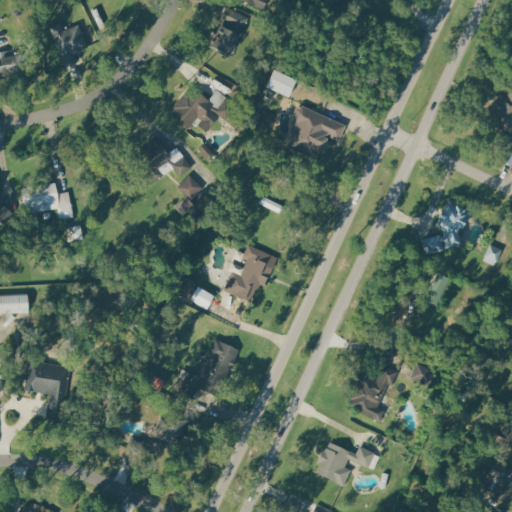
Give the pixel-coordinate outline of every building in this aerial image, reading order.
[(238,0),(264,11),(268,0),(238,0)] [(228,6),(249,17),(229,56),(208,45),(228,6)] [(75,55),(88,50),(78,25),(64,30),(61,22),(50,27),(66,66),(78,62),(75,55)] [(0,50),(18,48),(20,64),(8,65),(10,75),(0,76),(0,50)] [(288,97),(297,79),(275,68),(266,86),(288,97)] [(193,83),(175,107),(177,109),(173,114),(188,126),(198,113),(205,119),(201,124),(207,129),(219,113),(226,118),(235,105),(226,98),(219,107),(216,105),(218,102),(193,83)] [(511,87),(506,85),(492,122),(511,128),(511,87)] [(344,123),(337,137),(328,133),(316,157),(290,144),(300,123),(296,121),(294,114),(297,107),(304,105),(344,123)] [(134,154),(154,182),(163,175),(158,167),(172,157),(157,137),(134,154)] [(187,197),(181,202),(187,209),(206,194),(191,176),(178,187),(187,197)] [(29,227),(22,187),(57,181),(59,192),(70,190),(75,217),(61,220),(58,208),(36,212),(38,225),(29,227)] [(461,243),(458,230),(459,228),(461,229),(466,218),(470,220),(475,208),(450,197),(438,225),(443,228),(445,235),(442,236),(441,233),(421,238),(426,254),(444,249),(442,241),(445,241),(447,247),(461,243)] [(85,239),(82,225),(67,228),(70,242),(85,239)] [(277,256),(263,288),(258,286),(251,302),(226,290),(234,272),(242,275),(250,258),(245,255),(250,244),(277,256)] [(437,302),(448,277),(437,272),(426,297),(437,302)] [(188,299),(196,282),(181,275),(173,292),(188,299)] [(0,311),(28,311),(27,294),(0,294),(0,311)] [(15,330),(12,354),(24,356),(27,332),(15,330)] [(238,349),(218,394),(199,385),(194,397),(174,389),(183,368),(200,376),(216,339),(230,345),(238,349)] [(69,366),(62,417),(47,415),(50,393),(26,389),(28,379),(31,360),(69,366)] [(417,363),(435,371),(430,385),(412,378),(417,363)] [(350,406),(364,374),(377,379),(383,365),(399,372),(394,384),(389,382),(377,408),(384,411),(380,420),(350,406)] [(191,419),(174,457),(167,454),(169,448),(158,443),(164,429),(157,426),(162,416),(168,419),(172,411),(191,419)] [(504,418),(511,420),(511,442),(511,445),(511,456),(492,449),(504,418)] [(132,435),(127,447),(140,452),(145,440),(132,435)] [(330,440),(315,472),(343,484),(350,469),(345,467),(353,451),(330,440)] [(360,446),(375,453),(368,468),(353,461),(360,446)] [(510,501),(511,496),(511,470),(495,462),(490,472),(502,478),(495,494),(510,501)] [(54,511),(55,508),(25,502),(22,511),(54,511)]
